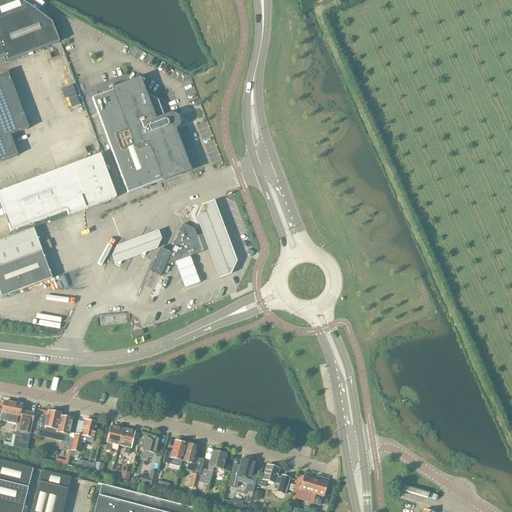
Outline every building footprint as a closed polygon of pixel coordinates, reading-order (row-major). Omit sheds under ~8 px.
[(0,0),(0,58),(5,56),(7,62),(58,43),(51,23),(32,9),(18,0),(0,0)] [(9,136),(28,129),(7,73),(0,75),(0,161),(17,156),(9,136)] [(139,80),(128,85),(115,89),(92,98),(127,194),(164,180),(164,181),(165,181),(165,180),(189,171),(174,132),(175,131),(176,130),(177,129),(178,129),(179,128),(179,127),(180,126),(180,125),(180,123),(180,121),(179,119),(178,118),(177,117),(177,116),(175,115),(174,115),(173,115),(172,114),(170,114),(169,114),(168,115),(163,117),(158,101),(144,94),(139,80)] [(100,156),(0,192),(0,203),(11,232),(67,211),(69,216),(116,198),(100,156)] [(165,266),(201,253),(202,252),(194,229),(183,224),(170,253),(160,249),(150,272),(160,277),(165,266)] [(0,267),(41,252),(33,229),(0,241),(0,267)] [(46,250),(52,248),(49,240),(43,242),(46,250)] [(41,252),(0,267),(0,295),(1,298),(52,279),(41,252)] [(4,402),(0,418),(0,421),(17,425),(16,431),(12,447),(26,450),(29,434),(32,422),(34,414),(20,411),(21,406),(4,402)] [(42,417),(38,436),(55,439),(55,441),(64,443),(63,447),(71,449),(75,435),(69,434),(72,419),(60,417),(61,414),(48,411),(46,418),(42,417)] [(90,422),(84,421),(81,436),(75,435),(71,449),(71,451),(79,453),(81,442),(85,443),(85,441),(93,443),(97,424),(95,423),(94,422),(91,421),(90,422)] [(118,446),(122,430),(121,429),(120,428),(117,427),(115,428),(110,427),(106,443),(107,443),(105,450),(110,451),(112,444),(118,446)] [(122,430),(118,446),(126,448),(124,453),(129,454),(130,448),(131,449),(134,432),(128,431),(128,429),(125,429),(123,430),(122,430)] [(141,433),(138,446),(143,448),(143,451),(141,459),(148,460),(149,453),(156,454),(159,439),(158,438),(157,437),(154,436),(152,437),(152,438),(147,437),(148,435),(141,433)] [(165,451),(162,463),(180,468),(182,461),(186,444),(179,442),(174,441),(174,443),(171,452),(165,451)] [(186,444),(182,461),(188,463),(186,470),(192,472),(191,474),(192,474),(189,487),(196,489),(201,469),(204,460),(195,458),(197,449),(198,447),(193,446),(186,444)] [(196,489),(207,492),(213,468),(222,470),(226,454),(212,451),(207,470),(201,469),(196,489)] [(228,487),(235,488),(237,482),(247,484),(245,491),(252,493),(257,476),(251,475),(254,462),(242,459),(239,467),(233,466),(228,487)] [(0,481),(28,489),(33,469),(0,460),(0,481)] [(101,474),(103,463),(96,462),(93,473),(101,474)] [(257,478),(255,485),(264,488),(266,482),(278,485),(276,493),(285,495),(289,479),(281,476),(280,478),(276,477),(279,469),(266,466),(262,479),(257,478)] [(121,479),(128,480),(130,471),(124,469),(121,479)] [(62,511),(71,478),(40,471),(30,511),(62,511)] [(154,485),(157,473),(150,472),(148,478),(140,476),(139,482),(154,485)] [(311,497),(316,480),(303,476),(299,491),(307,493),(306,495),(311,497)] [(316,480),(311,497),(314,498),(315,495),(323,498),(327,483),(316,480)] [(0,502),(23,508),(28,489),(0,481),(0,502)] [(159,511),(162,501),(97,484),(97,485),(101,486),(93,511),(159,511)] [(181,511),(183,506),(162,501),(159,511),(181,511)] [(0,511),(21,511),(23,508),(0,502),(0,511)] [(252,503),(250,511),(254,511),(256,511),(258,508),(256,505),(252,503)]
